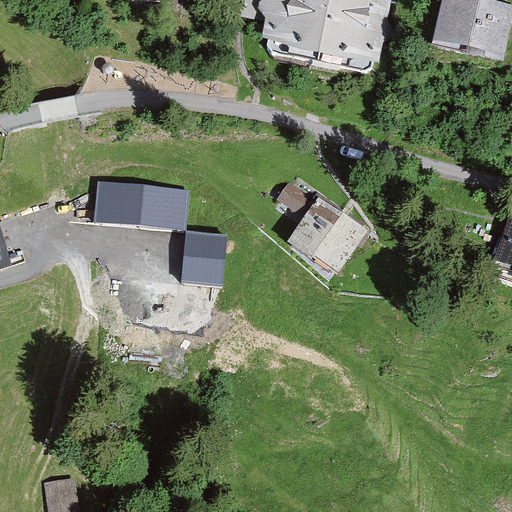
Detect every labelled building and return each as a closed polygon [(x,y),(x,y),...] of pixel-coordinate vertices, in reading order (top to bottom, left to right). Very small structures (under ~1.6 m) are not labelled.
[(379,0),(268,0),(259,51),(366,71),(379,0)] [(500,14),(438,2),(429,48),(490,61),(500,14)] [(191,190),(97,182),(94,222),(186,231),(188,231),(191,190)] [(296,186),(279,195),(290,215),(307,206),(296,186)] [(324,278),(355,235),(310,202),(278,245),(324,278)] [(511,220),(498,216),(484,264),(511,272),(511,220)] [(0,230),(0,272),(11,269),(0,230)] [(228,234),(188,231),(186,231),(181,285),(223,288),(228,234)] [(184,352),(199,354),(206,316),(191,313),(184,352)] [(76,511),(73,480),(47,484),(50,511),(76,511)]
